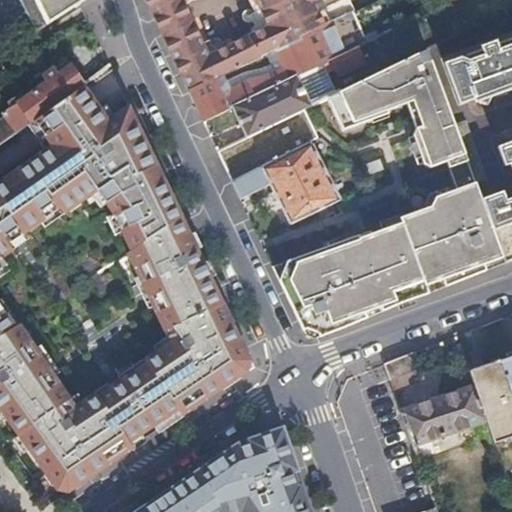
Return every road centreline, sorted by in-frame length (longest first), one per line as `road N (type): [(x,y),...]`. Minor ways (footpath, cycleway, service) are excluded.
road 1 (residential): [(296,373),(121,0)]
road 2 (residential): [(86,511),(296,373)]
road 3 (residential): [(296,373),(511,288)]
road 4 (residential): [(296,373),(347,511)]
